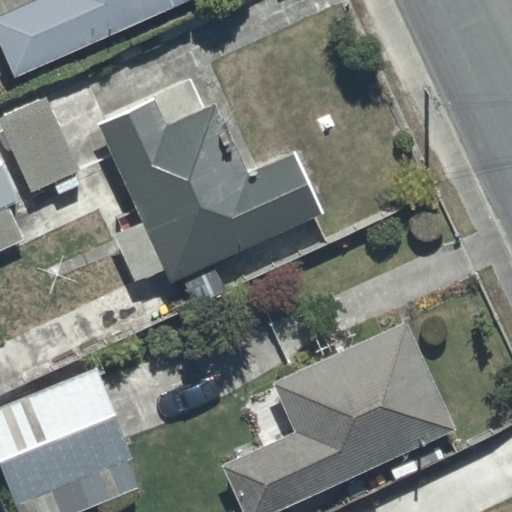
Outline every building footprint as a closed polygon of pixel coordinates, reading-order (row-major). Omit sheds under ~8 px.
[(0,0),(0,73),(167,0),(0,0)] [(187,71),(95,116),(143,214),(110,231),(133,279),(163,265),(169,279),(182,273),(196,301),(226,286),(213,261),(324,207),(293,143),(247,165),(213,95),(202,100),(187,71)] [(43,91),(0,111),(0,125),(30,190),(79,167),(43,91)] [(0,158),(0,245),(21,237),(5,202),(17,197),(0,158)] [(239,410),(204,426),(243,511),(258,511),(455,422),(405,313),(269,375),(292,425),(254,443),(239,410)] [(93,364),(0,400),(0,461),(19,511),(67,511),(140,484),(93,364)]
